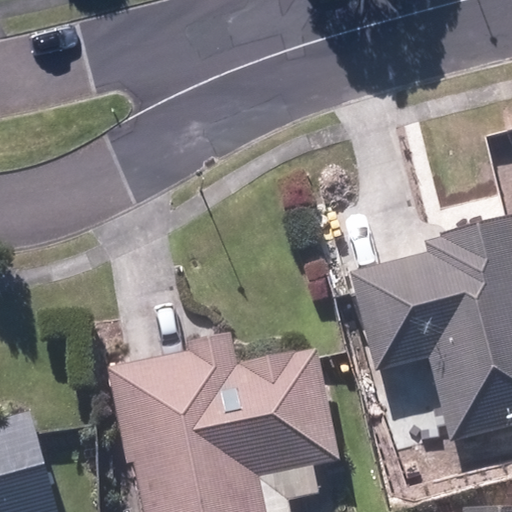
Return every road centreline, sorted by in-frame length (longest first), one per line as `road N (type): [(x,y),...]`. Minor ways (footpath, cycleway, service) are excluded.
road 1 (residential): [(301,44),(163,142),(0,218)]
road 2 (residential): [(0,84),(83,62),(301,44)]
road 3 (residential): [(301,44),(470,0)]
